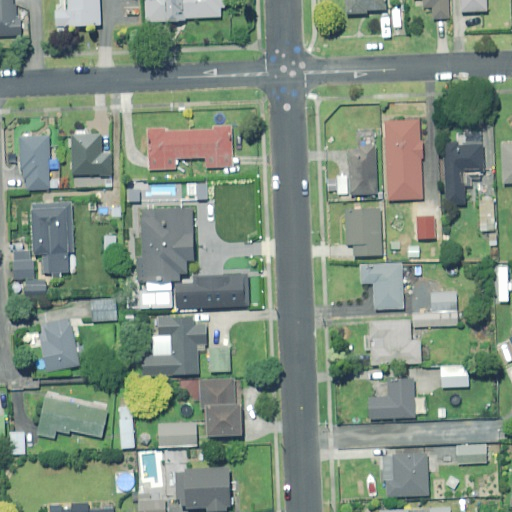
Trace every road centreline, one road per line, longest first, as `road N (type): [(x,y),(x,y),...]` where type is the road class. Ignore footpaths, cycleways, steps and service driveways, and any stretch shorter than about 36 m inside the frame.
road 1 (residential): [(287,72),(305,511)]
road 2 (residential): [(0,82),(287,72)]
road 3 (residential): [(287,72),(511,65)]
road 4 (residential): [(5,375),(0,252)]
